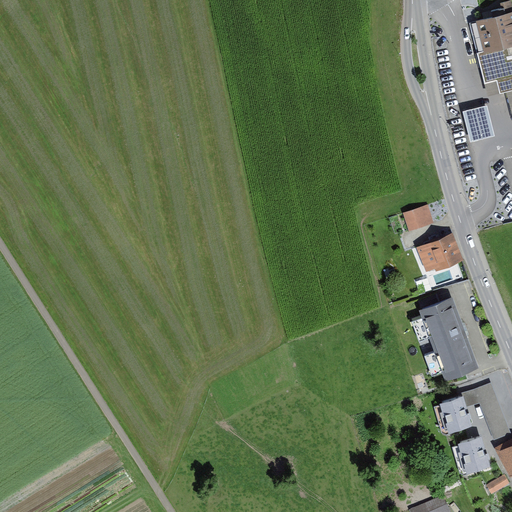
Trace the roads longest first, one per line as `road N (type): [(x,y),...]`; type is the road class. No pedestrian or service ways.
road 1 (tertiary): [(413,0),(419,70),(459,213),(511,353)]
road 2 (track): [(171,511),(0,241)]
